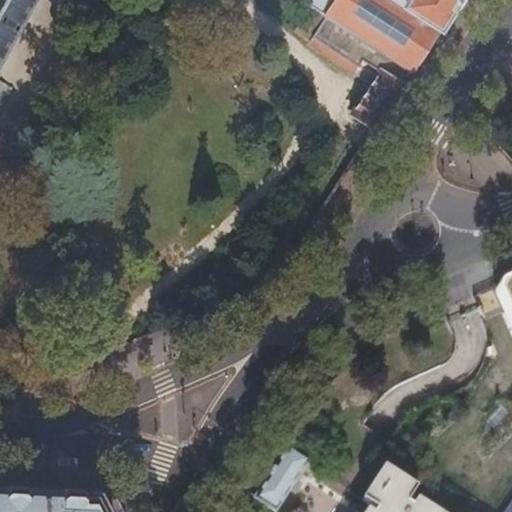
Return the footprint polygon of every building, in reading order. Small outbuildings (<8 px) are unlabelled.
[(0,0),(0,53),(29,0),(0,0)] [(91,0),(50,0),(13,67),(45,85),(91,0)] [(300,0),(325,16),(410,73),(457,0),(300,0)] [(374,129),(410,73),(325,16),(311,41),(353,72),(359,63),(376,74),(370,85),(364,81),(349,107),(353,110),(351,114),(374,129)] [(0,112),(12,87),(0,80),(0,112)] [(511,287),(502,292),(510,317),(511,320),(511,287)] [(511,380),(485,366),(467,401),(480,408),(443,477),(508,511),(511,503),(511,380)] [(253,499),(275,511),(309,461),(287,447),(253,499)] [(433,511),(412,498),(407,506),(403,503),(413,487),(379,465),(357,499),(371,509),(369,511),(366,511),(361,508),(358,511),(433,511)] [(0,511),(106,511),(97,493),(46,491),(0,488),(0,511)]
